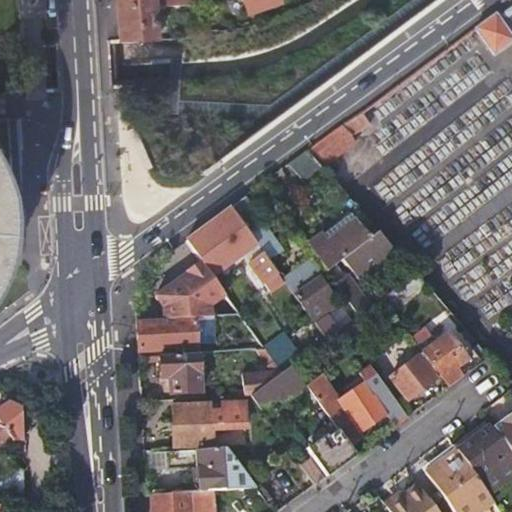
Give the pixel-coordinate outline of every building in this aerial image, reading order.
[(117,0),(120,40),(156,41),(154,6),(202,2),(202,0),(117,0)] [(244,0),(248,10),(273,0),(244,0)] [(511,41),(511,36),(495,14),(475,29),(494,55),(511,41)] [(371,128),(361,112),(308,151),(326,171),(355,150),(358,148),(353,141),(371,128)] [(12,213),(5,120),(0,120),(0,272),(4,266),(9,249),(12,232),(12,213)] [(355,150),(326,171),(340,189),(369,168),(355,150)] [(324,178),(305,153),(287,166),(306,192),(324,178)] [(262,221),(244,197),(230,208),(231,209),(257,245),(260,249),(269,261),(283,251),(261,222),(262,221)] [(201,262),(213,278),(257,245),(231,209),(187,241),(201,262)] [(308,246),(327,273),(342,263),(351,275),(352,274),(370,261),(374,266),(391,253),(377,234),(373,237),(369,232),(365,235),(355,221),(326,242),(322,236),(308,246)] [(269,261),(260,249),(251,255),(255,260),(250,263),(265,285),(279,275),(269,261)] [(356,279),(374,266),(370,261),(352,274),(356,279)] [(213,278),(201,262),(186,273),(187,274),(156,297),(163,308),(164,322),(195,319),(209,318),(208,313),(213,310),(227,297),(213,278)] [(327,341),(340,332),(329,315),(341,306),(312,266),(298,276),(297,275),(285,283),(327,341)] [(284,282),(279,275),(265,285),(270,292),(284,282)] [(360,318),(370,310),(346,277),(336,285),(360,318)] [(164,322),(137,324),(138,336),(139,353),(160,352),(160,347),(177,347),(196,346),(195,319),(164,322)] [(423,354),(449,389),(460,381),(452,371),(457,368),(468,360),(448,334),(423,354)] [(177,356),(197,355),(196,346),(177,347),(177,356)] [(275,381),(284,374),(266,351),(255,351),(275,381)] [(289,363),(281,353),(273,359),(281,370),(289,363)] [(201,394),(198,355),(197,355),(177,356),(160,357),(161,378),(166,378),(166,394),(171,394),(171,396),(201,394)] [(435,381),(418,358),(392,377),(409,401),(435,381)] [(386,417),(395,429),(408,419),(370,366),(359,374),(365,383),(340,401),(322,374),(306,386),(318,402),(352,448),(365,439),(362,435),(386,417)] [(306,386),(292,368),(284,374),(275,381),(271,384),(253,398),(251,398),(265,417),(266,418),(301,391),(312,406),(318,402),(306,386)] [(452,371),(460,381),(464,378),(457,368),(452,371)] [(253,398),(271,384),(263,373),(242,377),(245,398),(253,398)] [(234,408),(238,398),(221,399),(221,411),(234,411),(234,408)] [(266,418),(265,417),(263,418),(250,400),(238,409),(255,432),(269,422),(266,418)] [(313,459),(327,478),(357,456),(352,448),(318,402),(312,406),(298,417),(306,428),(309,426),(325,447),(312,457),(313,459)] [(10,403),(0,410),(0,425),(13,443),(24,443),(22,408),(10,403)] [(173,407),(174,449),(212,448),(211,406),(173,407)] [(511,416),(506,421),(506,422),(499,427),(499,436),(502,439),(511,452),(511,416)] [(0,453),(13,443),(0,425),(0,453)] [(227,449),(229,452),(248,437),(242,429),(223,444),(227,449)] [(488,429),(458,451),(478,478),(508,455),(498,442),(488,429)] [(511,475),(511,452),(502,439),(498,442),(508,455),(478,478),(489,493),(511,475)] [(457,450),(453,445),(423,469),(427,473),(457,450)] [(213,492),(257,490),(229,452),(227,449),(167,452),(168,469),(199,468),(207,467),(209,492),(213,492)] [(458,451),(457,450),(427,473),(456,511),(481,511),(495,502),(489,493),(478,478),(458,451)] [(302,467),(317,486),(327,478),(313,459),(302,467)] [(207,467),(199,468),(200,493),(209,492),(207,467)] [(0,472),(0,507),(25,506),(23,471),(0,472)] [(438,511),(421,488),(407,499),(404,496),(387,509),(388,511),(438,511)] [(216,511),(213,492),(209,492),(200,493),(152,495),(153,511),(216,511)]
